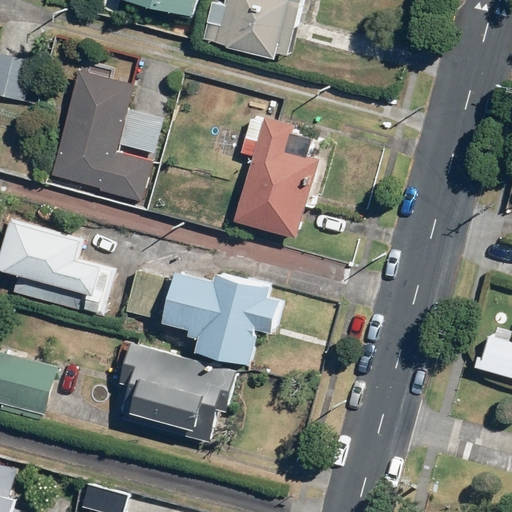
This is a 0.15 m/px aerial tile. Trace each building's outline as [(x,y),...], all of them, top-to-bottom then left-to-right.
[(133,0),(157,6),(189,18),(193,0),(133,0)] [(280,52),(290,54),(303,1),(302,1),(302,0),(225,0),(224,4),(212,1),(207,23),(209,23),(205,40),(279,58),(280,52)] [(147,80),(92,65),(64,170),(155,195),(165,158),(129,148),(131,141),(163,150),(173,115),(140,106),(147,80)] [(266,151),(252,213),(313,232),(333,154),(321,151),(325,134),(306,129),(308,119),(277,111),(275,118),(261,115),(253,148),(266,151)] [(101,233),(19,212),(5,266),(25,271),(21,288),(117,313),(129,266),(120,263),(121,259),(96,253),(101,233)] [(233,274),(197,263),(194,288),(183,314),(211,322),(208,329),(218,332),(216,344),(246,349),(267,358),(276,322),(289,326),(294,309),(296,294),(285,291),(288,280),(267,271),(235,266),(233,274)] [(249,366),(147,335),(134,378),(147,382),(137,413),(231,439),(248,384),(249,366)] [(477,356),(473,368),(511,378),(511,343),(487,337),(482,357),(477,356)] [(3,346),(0,355),(0,396),(53,412),(67,364),(3,346)] [(0,511),(30,511),(34,503),(34,492),(21,488),(25,471),(26,465),(0,457),(0,511)] [(135,488),(92,479),(87,501),(130,511),(135,488)]
